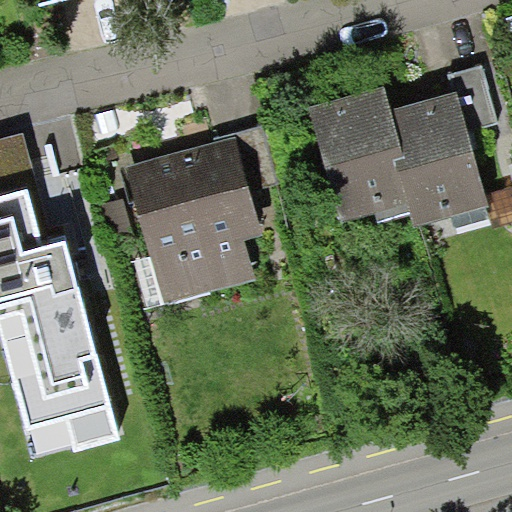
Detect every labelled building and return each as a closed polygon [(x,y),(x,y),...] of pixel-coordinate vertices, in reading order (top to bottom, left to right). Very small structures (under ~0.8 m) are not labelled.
[(26,0),(29,11),(76,0),(26,0)] [(448,76),(452,91),(465,134),(499,124),(482,66),(448,76)] [(383,85),(307,107),(341,221),(375,211),(378,222),(410,213),(394,159),(404,156),(390,109),(383,85)] [(452,91),(390,109),(404,156),(394,159),(410,213),(414,226),(486,205),(465,134),(452,91)] [(273,125),(130,165),(170,306),(262,280),(250,237),(268,232),(257,190),(289,182),(273,125)] [(22,133),(0,138),(0,194),(26,187),(34,214),(44,211),(22,133)] [(124,181),(101,189),(122,256),(146,249),(124,181)] [(26,187),(0,194),(0,331),(27,429),(65,418),(75,452),(120,439),(64,240),(43,245),(34,214),(26,187)]
